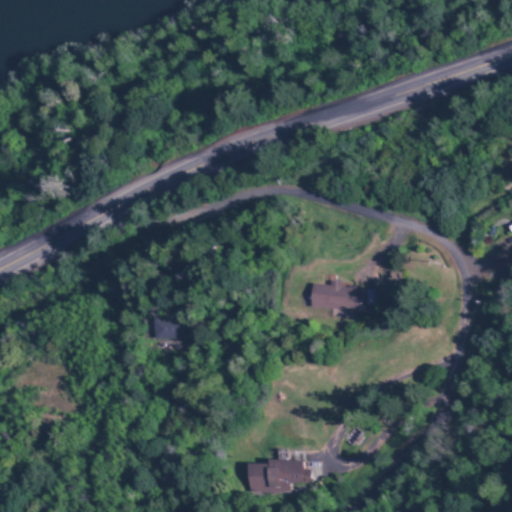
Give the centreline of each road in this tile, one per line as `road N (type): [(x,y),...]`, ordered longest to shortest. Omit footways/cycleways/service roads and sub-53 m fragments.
road 1 (secondary): [(0,269),(77,227),(511,65)]
road 2 (residential): [(364,511),(424,421),(451,360),(469,285),(450,249),(377,222),(257,201)]
road 3 (residential): [(257,201),(166,222),(77,227)]
